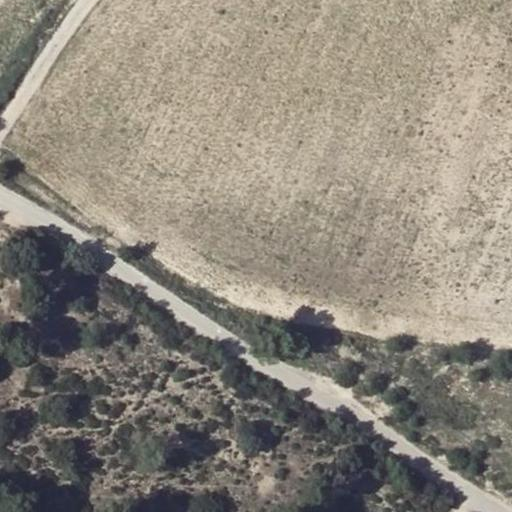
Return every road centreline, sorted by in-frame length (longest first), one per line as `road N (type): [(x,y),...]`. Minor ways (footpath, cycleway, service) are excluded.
road 1 (unclassified): [(497,511),(0,202)]
road 2 (unclassified): [(0,131),(85,0)]
